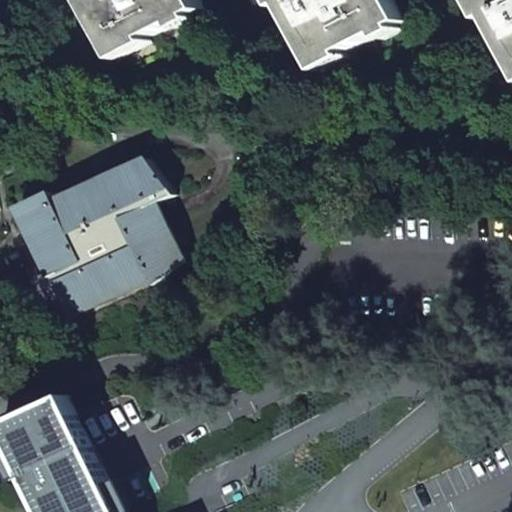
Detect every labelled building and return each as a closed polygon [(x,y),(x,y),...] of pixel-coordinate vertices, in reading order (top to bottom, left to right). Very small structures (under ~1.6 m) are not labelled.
[(209,10),(203,0),(92,0),(120,54),(209,10)] [(411,23),(399,0),(288,0),(322,67),(411,23)] [(511,0),(488,0),(511,46),(511,0)] [(55,194),(23,208),(73,318),(154,281),(157,288),(188,266),(160,207),(180,198),(155,163),(66,203),(71,213),(64,216),(55,194)] [(135,511),(124,485),(113,490),(72,398),(16,421),(14,416),(6,420),(48,511),(135,511)]
